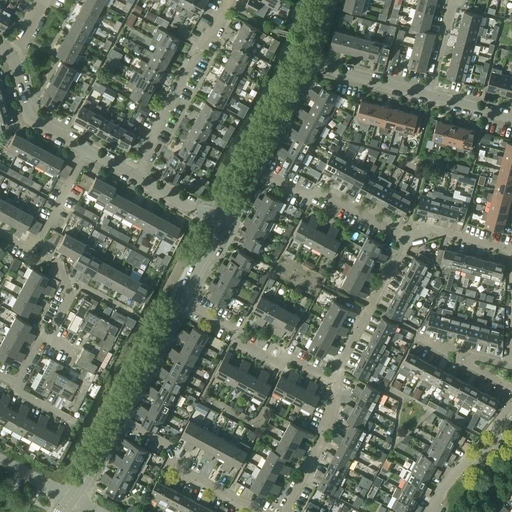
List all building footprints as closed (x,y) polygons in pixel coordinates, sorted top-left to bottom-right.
[(93,0),(85,0),(82,6),(98,15),(103,5),(93,0)] [(180,0),(166,0),(165,4),(162,9),(167,12),(172,0),(173,0),(179,3),(180,0)] [(189,8),(193,0),(180,0),(179,3),(175,10),(180,12),(184,5),(189,8)] [(193,0),(189,8),(186,15),(190,18),(194,11),(200,14),(208,0),(193,0)] [(248,0),(245,7),(256,13),(263,17),(269,7),(277,11),(282,0),(248,0)] [(363,4),(348,0),(345,0),(343,9),(361,14),(363,4)] [(421,0),(417,0),(416,8),(433,13),(435,4),(421,0)] [(283,1),(280,6),(288,10),(290,5),(283,1)] [(82,6),(77,16),(93,24),(98,15),(82,6)] [(3,7),(0,12),(0,27),(8,32),(14,22),(9,19),(12,12),(3,7)] [(416,8),(413,18),(431,22),(433,13),(416,8)] [(148,11),(145,16),(155,21),(157,16),(148,11)] [(461,21),(480,26),(482,16),(464,11),(461,21)] [(77,16),(72,25),(88,34),(93,24),(77,16)] [(158,16),(155,22),(166,27),(169,22),(158,16)] [(366,25),(367,19),(358,17),(356,22),(361,23),(361,24),(366,25)] [(130,18),(126,25),(131,27),(135,21),(130,18)] [(428,31),(431,22),(413,18),(411,27),(418,29),(428,32),(428,31)] [(483,27),(480,26),(461,21),(459,30),(477,35),(481,36),(483,27)] [(254,41),(257,35),(264,39),(266,34),(259,30),(244,22),(238,33),(254,41)] [(72,25),(67,35),(83,43),(88,34),(72,25)] [(173,25),(170,30),(177,33),(179,28),(173,25)] [(159,42),(174,50),(180,39),(165,31),(165,32),(158,28),(155,33),(162,36),(159,42)] [(179,28),(177,33),(182,36),(185,31),(179,28)] [(418,29),(415,38),(433,43),(435,33),(428,31),(428,32),(418,29)] [(339,50),(344,33),(334,30),(329,48),(339,50)] [(475,44),(477,35),(459,30),(456,39),(475,44)] [(260,45),(254,41),(238,33),(232,44),(236,46),(248,52),(248,51),(251,46),(258,49),(260,45)] [(353,35),(344,33),(339,50),(348,53),(353,35)] [(67,35),(62,44),(78,53),(83,43),(67,35)] [(362,38),(353,35),(348,53),(358,55),(362,38)] [(174,50),(159,42),(152,38),(149,43),(156,47),(153,53),(169,61),(174,50)] [(372,40),(362,38),(358,55),(367,58),(372,40)] [(415,38),(413,47),(430,52),(433,43),(415,38)] [(472,53),(475,44),(456,39),(454,49),(472,53)] [(381,43),(372,40),(367,58),(376,60),(381,43)] [(381,43),(376,60),(386,63),(391,45),(381,43)] [(78,53),(62,44),(57,54),(72,63),(78,53)] [(230,56),(246,64),(249,58),(256,62),(258,57),(251,53),(252,53),(248,51),(248,52),(236,46),(230,56)] [(428,61),(430,52),(413,47),(410,57),(428,61)] [(113,49),(110,55),(117,59),(120,53),(113,49)] [(169,61),(153,53),(146,49),(144,54),(151,57),(148,63),(163,71),(169,61)] [(470,63),(472,53),(454,49),(451,58),(470,63)] [(393,52),(392,56),(390,64),(396,65),(398,58),(399,54),(393,52)] [(230,56),(225,66),(240,75),(243,69),(250,72),(253,68),(246,64),(230,56)] [(428,61),(410,57),(408,66),(425,71),(428,61)] [(109,58),(106,63),(111,66),(114,61),(109,58)] [(467,72),(470,63),(451,58),(449,67),(467,72)] [(163,71),(148,63),(141,59),(138,64),(145,68),(142,74),(157,82),(163,71)] [(56,71),(72,80),(77,70),(62,61),(56,71)] [(225,66),(219,77),(234,85),(237,79),(244,83),(247,78),(240,75),(225,66)] [(467,72),(449,67),(446,77),(465,82),(467,72)] [(496,92),(501,74),(502,70),(492,68),(486,89),(496,92)] [(157,82),(142,74),(135,70),(132,75),(139,79),(136,84),(152,93),(157,82)] [(67,89),(72,80),(56,71),(51,81),(67,89)] [(496,92),(505,95),(510,76),(501,74),(496,92)] [(241,89),(234,85),(219,77),(213,87),(229,96),(232,90),(239,94),(241,89)] [(51,81),(46,90),(62,99),(67,89),(51,81)] [(152,93),(136,84),(129,81),(127,85),(134,89),(130,95),(146,103),(152,93)] [(100,85),(97,91),(102,94),(105,88),(100,85)] [(107,87),(103,94),(113,100),(117,92),(107,87)] [(236,99),(229,96),(213,87),(207,98),(223,107),(226,100),(233,104),(236,99)] [(309,92),(332,105),(338,95),(322,87),(319,93),(311,88),(309,92)] [(62,99),(46,90),(41,100),(43,102),(40,107),(51,113),(54,107),(57,109),(62,99)] [(327,114),(331,117),(337,107),(332,105),(309,92),(307,96),(315,101),(312,106),(327,114)] [(85,127),(93,111),(87,108),(91,101),(86,99),(83,106),(82,105),(74,121),(85,127)] [(359,129),(364,130),(371,103),(361,100),(356,118),(362,120),(361,124),(359,129)] [(200,113),(215,121),(218,115),(225,119),(228,114),(221,110),(206,102),(200,113)] [(380,105),(371,103),(364,130),(366,131),(368,126),(369,127),(370,122),(375,123),(380,105)] [(85,127),(96,132),(104,117),(98,114),(102,107),(97,104),(93,111),(85,127)] [(389,108),(380,105),(375,123),(380,125),(379,129),(378,132),(383,133),(389,108)] [(322,124),(327,114),(312,106),(309,112),(301,107),(299,111),(322,124)] [(389,108),(383,133),(387,134),(389,127),(394,128),(399,110),(389,108)] [(6,109),(0,110),(0,128),(7,127),(6,121),(12,119),(10,112),(7,113),(6,109)] [(96,132),(106,138),(114,123),(109,120),(112,113),(108,110),(104,117),(96,132)] [(408,113),(399,110),(394,128),(399,130),(398,134),(402,135),(408,113)] [(327,126),(322,124),(299,111),(296,115),(305,120),(302,125),(317,133),(321,136),(327,126)] [(215,121),(200,113),(194,123),(209,132),(212,126),(219,130),(222,125),(215,121)] [(408,113),(402,135),(406,137),(407,132),(413,133),(418,134),(422,117),(418,115),(408,113)] [(114,123),(106,138),(117,144),(125,128),(119,125),(123,118),(118,116),(114,123)] [(436,145),(441,146),(447,123),(437,120),(432,138),(438,140),(436,145)] [(129,121),(125,128),(117,144),(128,150),(136,134),(130,131),(133,124),(129,121)] [(209,132),(194,123),(188,134),(204,142),(207,136),(214,140),(216,135),(209,132)] [(456,125),(447,123),(441,146),(445,147),(446,142),(451,144),(456,125)] [(312,143),(317,133),(302,125),(299,131),(291,126),(288,130),(312,143)] [(465,128),(456,125),(451,144),(456,145),(455,150),(459,151),(465,128)] [(465,128),(459,151),(463,152),(465,147),(470,149),(475,130),(465,128)] [(307,152),(312,143),(288,130),(286,134),(294,139),(291,144),(307,152)] [(16,154),(24,138),(14,133),(13,136),(8,133),(2,144),(7,147),(6,149),(16,154)] [(204,142),(188,134),(183,145),(198,153),(205,157),(211,146),(204,142)] [(16,154),(25,159),(34,144),(24,138),(16,154)] [(511,143),(502,140),(501,145),(506,146),(504,151),(511,153),(511,143)] [(25,159),(35,164),(43,149),(34,144),(25,159)] [(302,162),(307,152),(291,144),(288,150),(280,145),(278,149),(302,162)] [(198,153),(183,145),(177,155),(192,163),(196,165),(199,167),(205,157),(198,153)] [(35,164),(44,170),(53,154),(43,149),(35,164)] [(302,162),(278,149),(276,153),(284,158),(281,164),(296,172),(302,162)] [(370,149),(367,154),(376,158),(380,151),(370,149)] [(332,176),(342,156),(337,153),(333,151),(331,156),(330,156),(322,171),(332,176)] [(511,153),(504,151),(503,157),(498,155),(497,159),(511,163),(511,153)] [(173,153),(168,164),(183,172),(186,166),(193,170),(196,165),(192,163),(173,153)] [(61,175),(67,164),(61,162),(63,159),(53,154),(44,170),(54,175),(55,173),(61,175)] [(332,176),(341,181),(351,161),(342,156),(332,176)] [(511,173),(511,163),(497,159),(496,164),(501,165),(499,170),(511,173)] [(341,181),(350,186),(360,166),(351,161),(341,181)] [(67,164),(61,175),(66,178),(72,167),(67,164)] [(183,172),(168,164),(162,175),(177,183),(180,177),(187,181),(190,176),(183,172)] [(350,186),(359,190),(369,171),(360,166),(350,186)] [(511,183),(511,173),(499,170),(498,175),(493,174),(492,178),(511,183)] [(359,190),(368,195),(376,180),(371,178),(373,173),(369,171),(359,190)] [(83,187),(89,176),(83,173),(77,184),(83,187)] [(457,180),(464,182),(466,176),(459,174),(457,180)] [(368,195),(377,200),(387,180),(378,175),(376,180),(368,195)] [(89,176),(83,187),(88,190),(87,192),(96,197),(104,181),(95,177),(94,179),(89,176)] [(511,193),(511,183),(492,178),(491,182),(496,184),(495,189),(511,193)] [(377,200),(386,205),(394,190),(389,187),(391,182),(387,180),(377,200)] [(104,181),(96,197),(105,202),(114,187),(104,181)] [(194,192),(200,196),(205,186),(196,181),(193,186),(197,188),(194,192)] [(114,187),(105,202),(106,203),(104,207),(113,212),(121,196),(113,191),(115,187),(114,187)] [(386,205),(395,210),(405,190),(401,188),(398,192),(394,190),(386,205)] [(510,203),(511,196),(511,193),(495,189),(493,194),(488,192),(487,197),(510,203)] [(405,190),(395,210),(404,215),(412,200),(407,197),(409,192),(405,190)] [(427,214),(433,192),(428,191),(427,196),(421,195),(416,211),(427,214)] [(427,214),(437,216),(441,200),(436,199),(437,193),(433,192),(427,214)] [(255,200),(276,211),(281,201),(266,193),(263,199),(258,196),(255,200)] [(121,196),(113,212),(122,217),(131,201),(121,196)] [(437,216),(447,219),(452,197),(448,196),(446,201),(441,200),(437,216)] [(457,199),(452,197),(447,219),(457,222),(457,220),(463,222),(469,202),(457,199)] [(508,212),(510,203),(487,197),(486,201),(491,202),(490,207),(508,212)] [(0,206),(0,218),(4,221),(13,205),(3,200),(0,206)] [(271,221),(276,211),(255,200),(253,204),(258,207),(255,212),(271,221)] [(131,201),(122,217),(132,222),(141,206),(131,201)] [(4,221),(14,226),(22,210),(13,205),(4,221)] [(141,206),(132,222),(142,227),(150,212),(141,206)] [(505,221),(508,212),(490,207),(488,212),(483,211),(482,215),(505,221)] [(30,232),(36,221),(31,218),(32,216),(22,210),(14,226),(24,231),(25,229),(30,232)] [(150,212),(142,227),(151,232),(160,217),(150,212)] [(265,230),(271,221),(255,212),(252,218),(247,215),(245,219),(265,230)] [(505,221),(482,215),(481,219),(486,221),(484,226),(503,231),(505,221)] [(303,241),(316,218),(312,216),(307,224),(301,220),(293,236),(303,241)] [(160,217),(151,232),(161,238),(170,222),(160,217)] [(320,220),(316,218),(303,241),(313,246),(321,231),(315,228),(320,220)] [(261,239),(265,230),(245,219),(243,223),(248,226),(245,231),(260,240),(261,239)] [(36,221),(30,232),(36,234),(42,224),(36,221)] [(170,222),(161,238),(171,243),(180,227),(170,222)] [(313,246),(322,251),(335,228),(331,226),(326,234),(321,231),(313,246)] [(335,228),(322,251),(332,257),(340,241),(334,238),(339,230),(335,228)] [(52,243),(58,233),(53,230),(47,241),(52,243)] [(245,231),(244,230),(242,235),(246,237),(243,243),(258,251),(264,241),(261,239),(260,240),(245,231)] [(66,254),(74,238),(65,233),(64,235),(58,233),(52,243),(58,246),(57,249),(66,254)] [(362,247),(386,259),(388,255),(380,251),(383,245),(368,237),(362,247)] [(74,238),(66,254),(75,259),(84,243),(74,238)] [(84,243),(75,259),(76,259),(72,266),(81,270),(90,255),(81,250),(85,244),(84,243)] [(128,253),(128,254),(130,249),(121,244),(118,249),(127,254),(128,253)] [(357,256),(372,265),(375,259),(383,263),(386,259),(362,247),(357,256)] [(130,269),(131,270),(140,254),(130,249),(128,254),(129,254),(129,255),(135,258),(130,269)] [(449,273),(455,252),(445,249),(444,250),(439,249),(435,261),(441,262),(440,265),(446,267),(445,272),(449,273)] [(245,267),(245,268),(249,270),(254,259),(239,251),(236,257),(231,254),(229,259),(230,260),(230,259),(245,267)] [(465,254),(455,252),(449,273),(454,274),(455,269),(461,271),(465,254)] [(410,267),(429,277),(432,273),(427,271),(430,265),(427,264),(430,259),(419,253),(416,258),(415,257),(410,267)] [(150,259),(140,254),(131,270),(132,270),(137,259),(147,265),(150,259)] [(163,259),(161,262),(165,265),(166,265),(171,256),(169,256),(165,254),(163,259)] [(469,278),(469,279),(475,257),(465,254),(461,271),(466,272),(464,277),(469,278)] [(90,255),(81,270),(91,276),(100,260),(90,255)] [(352,266),(375,278),(377,274),(369,270),(372,265),(357,256),(352,266)] [(485,259),(475,257),(469,279),(474,280),(475,274),(480,276),(485,259)] [(240,277),(245,268),(245,267),(230,259),(230,260),(227,265),(222,262),(220,266),(240,277)] [(495,262),(485,259),(480,276),(486,277),(484,283),(489,284),(495,262)] [(100,260),(91,276),(101,281),(109,265),(100,260)] [(495,262),(489,284),(493,285),(495,280),(500,281),(505,265),(495,262)] [(109,265),(101,281),(110,286),(119,270),(109,265)] [(235,286),(240,277),(220,266),(218,270),(223,273),(220,278),(235,286)] [(352,266),(347,275),(362,284),(365,278),(373,282),(375,278),(352,266)] [(429,278),(429,277),(410,267),(405,276),(425,286),(429,278)] [(27,278),(50,291),(52,287),(44,283),(47,277),(32,268),(27,278)] [(119,270),(110,286),(120,291),(128,275),(119,270)] [(128,275),(120,291),(130,296),(138,281),(128,275)] [(362,284),(347,275),(341,285),(365,298),(367,294),(359,289),(362,284)] [(425,286),(405,276),(400,285),(420,295),(422,291),(425,286)] [(439,276),(434,280),(435,281),(442,284),(439,276)] [(21,288),(37,296),(40,291),(48,295),(50,291),(27,278),(21,288)] [(230,296),(235,286),(220,278),(217,284),(212,281),(210,285),(230,296)] [(138,281),(130,296),(140,302),(148,286),(138,281)] [(435,281),(433,286),(439,289),(440,287),(442,284),(435,281)] [(230,296),(210,285),(208,289),(213,292),(210,298),(225,306),(230,296)] [(400,285),(395,294),(410,302),(413,297),(418,299),(420,295),(400,285)] [(16,298),(40,310),(42,306),(34,302),(37,296),(21,288),(16,298)] [(476,291),(475,297),(479,298),(484,299),(486,294),(486,293),(481,292),(476,291)] [(408,306),(410,302),(395,294),(390,303),(410,313),(412,309),(408,306)] [(258,325),(271,301),(261,296),(253,311),(259,314),(254,322),(258,325)] [(40,310),(16,298),(11,307),(26,316),(29,310),(38,314),(40,310)] [(75,314),(95,325),(100,317),(92,313),(96,305),(83,298),(75,314)] [(328,310),(344,318),(346,313),(355,317),(357,313),(334,300),(328,310)] [(271,301),(258,325),(262,327),(267,319),(272,322),(280,306),(271,301)] [(425,302),(421,308),(427,311),(430,305),(425,302)] [(410,313),(390,303),(385,312),(400,320),(403,315),(408,317),(410,314),(410,313)] [(280,306),(272,322),(278,325),(273,333),(277,335),(290,312),(280,306)] [(437,330),(443,308),(438,307),(437,312),(431,311),(427,327),(437,330)] [(437,330),(447,333),(451,316),(453,311),(443,308),(437,330)] [(95,325),(116,336),(126,317),(114,310),(108,321),(100,317),(95,325)] [(323,320),(347,332),(349,328),(341,324),(344,318),(328,310),(323,320)] [(290,312),(277,335),(281,337),(286,329),(292,332),(300,317),(290,312)] [(447,333),(457,335),(463,314),(458,312),(457,318),(451,316),(447,333)] [(95,325),(75,314),(67,329),(79,336),(83,328),(91,333),(95,325)] [(457,335),(467,338),(471,322),(466,320),(467,315),(463,314),(457,335)] [(10,326),(33,339),(35,335),(27,331),(31,325),(15,316),(10,326)] [(395,331),(397,325),(382,317),(377,327),(397,337),(399,333),(395,331)] [(467,338),(476,341),(482,319),(478,318),(476,323),(471,322),(467,338)] [(476,341),(486,343),(491,327),(485,325),(487,320),(482,319),(476,341)] [(318,329),(333,337),(336,332),(344,336),(347,332),(323,320),(318,329)] [(491,327),(486,343),(497,346),(497,345),(503,347),(504,325),(497,323),(496,328),(491,327)] [(108,351),(116,336),(95,325),(91,333),(99,337),(95,344),(108,351)] [(33,339),(10,326),(5,336),(20,344),(23,339),(31,343),(33,339)] [(180,332),(203,345),(209,335),(194,327),(190,333),(182,328),(180,332)] [(377,327),(373,336),(388,344),(390,339),(395,342),(397,338),(397,337),(377,327)] [(313,339),(336,351),(338,347),(330,343),(333,337),(318,329),(313,339)] [(198,354),(203,345),(180,332),(178,336),(186,341),(183,346),(198,354)] [(20,344),(5,336),(0,344),(0,345),(23,358),(25,354),(17,350),(20,344)] [(373,336),(368,345),(388,355),(390,351),(385,349),(388,344),(373,336)] [(336,351),(313,339),(308,349),(323,357),(326,351),(334,355),(336,351)] [(99,366),(108,351),(95,344),(91,352),(83,347),(79,355),(99,366)] [(23,358),(0,345),(0,358),(9,364),(13,357),(21,362),(23,358)] [(368,345),(363,354),(383,364),(388,355),(368,345)] [(193,364),(198,354),(183,346),(180,352),(172,347),(170,351),(193,364)] [(188,373),(193,364),(170,351),(168,355),(176,360),(173,365),(188,373)] [(225,380),(233,364),(227,362),(232,353),(227,351),(215,374),(225,380)] [(407,377),(418,357),(408,352),(398,371),(407,377)] [(363,354),(358,363),(378,373),(383,364),(363,354)] [(91,381),(99,366),(79,355),(74,363),(83,367),(79,375),(91,381)] [(427,362),(418,357),(407,377),(411,379),(414,374),(419,377),(427,362)] [(42,374),(63,385),(67,378),(59,373),(63,366),(50,359),(42,374)] [(234,385),(247,361),(243,359),(238,367),(233,364),(225,380),(234,385)] [(244,390),(252,375),(246,372),(251,364),(247,361),(234,385),(244,390)] [(436,366),(427,362),(419,377),(423,379),(421,384),(425,386),(436,366)] [(378,373),(358,363),(353,372),(368,380),(371,375),(376,378),(378,373)] [(183,383),(188,373),(173,365),(170,371),(162,366),(160,370),(183,383)] [(445,371),(436,366),(425,386),(429,388),(432,384),(437,386),(445,371)] [(166,379),(163,385),(181,394),(182,393),(185,388),(185,387),(182,385),(183,383),(160,370),(158,374),(166,379)] [(253,395),(266,372),(262,370),(257,378),(252,375),(244,390),(253,395)] [(283,396),(295,373),(291,370),(287,379),(281,375),(273,391),(283,396)] [(454,376),(445,371),(437,386),(441,389),(439,394),(443,396),(454,376)] [(266,372),(253,395),(263,400),(271,385),(265,382),(270,374),(266,372)] [(292,401),(300,386),(295,383),(299,375),(295,373),(283,396),(292,401)] [(63,385),(42,374),(34,390),(46,396),(50,389),(58,393),(63,385)] [(83,396),(91,381),(79,375),(75,382),(67,378),(63,385),(83,396)] [(463,381),(454,376),(443,396),(447,398),(450,393),(455,396),(463,381)] [(384,377),(381,383),(386,386),(388,383),(389,381),(389,380),(384,377)] [(397,380),(393,386),(400,390),(403,384),(397,380)] [(302,406),(314,383),(310,381),(306,389),(300,386),(292,401),(302,406)] [(472,386),(463,381),(455,396),(454,397),(459,399),(457,403),(461,406),(472,386)] [(314,383),(302,406),(312,411),(320,396),(314,393),(318,385),(314,383)] [(354,389),(378,402),(383,393),(366,384),(363,390),(356,386),(354,389)] [(83,396),(63,385),(58,393),(66,397),(62,405),(75,412),(83,396)] [(182,395),(181,394),(163,385),(159,390),(151,386),(149,390),(173,402),(177,405),(182,395)] [(481,390),(472,386),(461,406),(470,411),(473,405),(481,390)] [(373,411),(378,402),(354,389),(352,393),(359,397),(357,402),(373,411)] [(415,389),(411,396),(418,399),(421,392),(415,389)] [(167,412),(173,402),(149,390),(147,394),(155,398),(152,404),(167,412)] [(490,395),(481,390),(473,405),(477,408),(475,413),(479,415),(490,395)] [(490,395),(479,415),(483,417),(486,413),(491,415),(499,400),(490,395)] [(0,407),(0,422),(3,424),(11,409),(6,406),(10,398),(6,396),(0,407)] [(368,420),(373,411),(357,402),(354,407),(346,404),(344,407),(368,420)] [(3,424),(13,429),(25,406),(21,404),(17,412),(11,409),(3,424)] [(162,421),(167,412),(152,404),(149,409),(141,405),(139,409),(162,421)] [(13,429),(22,435),(30,419),(25,416),(29,408),(25,406),(13,429)] [(372,422),(368,420),(344,407),(342,411),(350,415),(347,420),(347,421),(351,423),(352,423),(363,429),(368,431),(372,422)] [(448,408),(445,414),(451,417),(454,412),(448,408)] [(162,421),(139,409),(137,413),(145,417),(142,423),(157,431),(162,421)] [(475,413),(468,426),(472,428),(476,422),(479,415),(475,413)] [(22,435),(32,440),(44,416),(40,414),(36,422),(30,419),(22,435)] [(32,440),(41,445),(49,430),(44,427),(48,418),(44,416),(32,440)] [(347,432),(363,441),(368,431),(363,429),(352,423),(351,423),(347,421),(347,420),(344,419),(342,423),(349,427),(347,432)] [(440,428),(464,441),(466,437),(458,433),(461,428),(445,419),(440,428)] [(187,449),(199,426),(189,420),(181,436),(187,439),(183,447),(187,449)] [(285,432),(300,440),(303,434),(311,439),(314,434),(290,422),(285,432)] [(49,430),(41,445),(51,450),(53,447),(58,449),(65,438),(59,435),(64,427),(59,424),(55,432),(49,430)] [(201,446),(209,431),(199,426),(187,449),(191,451),(195,443),(201,446)] [(440,428),(435,437),(451,446),(454,441),(462,445),(464,441),(440,428)] [(206,459),(218,436),(209,431),(201,446),(206,449),(202,457),(206,459)] [(280,441),(303,454),(305,450),(297,446),(300,440),(285,432),(280,441)] [(358,450),(363,441),(347,432),(344,437),(336,433),(334,437),(358,450)] [(220,456),(228,441),(218,436),(206,459),(210,462),(214,453),(220,456)] [(353,459),(358,450),(334,437),(332,441),(340,445),(337,450),(353,459)] [(435,437),(430,446),(454,459),(456,455),(449,451),(451,446),(435,437)] [(151,452),(147,450),(124,438),(121,442),(129,446),(126,452),(146,463),(151,452)] [(225,470),(238,446),(228,441),(220,456),(225,459),(221,467),(225,470)] [(240,441),(238,446),(225,470),(229,472),(233,464),(239,467),(250,446),(240,441)] [(271,449),(290,459),(293,453),(301,458),(303,454),(280,441),(275,450),(271,449)] [(430,446),(426,455),(425,455),(437,461),(437,462),(442,464),(445,459),(452,463),(454,459),(430,446)] [(271,449),(266,459),(289,471),(292,467),(284,463),(286,458),(290,460),(290,459),(271,449)] [(349,468),(353,459),(337,450),(334,455),(327,451),(325,455),(349,468)] [(141,472),(146,463),(126,452),(123,458),(115,453),(113,457),(141,472)] [(416,462),(439,475),(441,471),(434,467),(437,462),(437,461),(425,455),(426,455),(421,453),(416,462)] [(344,477),(349,468),(325,455),(323,459),(330,463),(327,468),(344,477)] [(136,482),(141,472),(113,457),(111,461),(119,465),(116,471),(136,482)] [(261,468),(276,476),(279,471),(287,475),(289,471),(266,459),(261,468)] [(416,462),(411,471),(427,480),(430,474),(438,478),(439,475),(416,462)] [(256,478),(279,490),(281,486),(273,482),(276,476),(261,468),(256,478)] [(339,486),(344,477),(327,468),(325,473),(317,469),(315,473),(339,486)] [(427,480),(411,471),(407,469),(402,477),(406,480),(430,493),(432,489),(424,485),(427,480)] [(131,491),(136,482),(116,471),(113,477),(105,472),(103,476),(126,489),(131,491)] [(339,486),(315,473),(313,477),(321,481),(318,486),(338,497),(343,488),(339,486)] [(121,499),(126,489),(103,476),(101,480),(109,485),(106,491),(121,499)] [(156,505),(158,502),(170,478),(167,476),(163,483),(157,480),(147,500),(147,502),(154,506),(156,505)] [(158,502),(167,506),(175,490),(170,487),(174,480),(170,478),(158,502)] [(279,490),(256,478),(251,488),(266,496),(269,490),(277,494),(279,490)] [(406,480),(401,489),(418,498),(420,492),(428,496),(430,493),(406,480)] [(167,506),(176,511),(188,488),(185,486),(181,493),(175,490),(167,506)] [(392,496),(397,498),(420,511),(422,507),(415,503),(418,498),(401,489),(397,486),(392,496)] [(186,511),(193,500),(188,497),(192,490),(188,488),(176,511),(175,511),(186,511)] [(186,511),(198,511),(206,497),(203,495),(199,503),(193,500),(186,511)] [(198,511),(210,511),(211,509),(206,507),(210,499),(206,497),(198,511)] [(419,511),(420,511),(397,498),(392,507),(400,511),(409,511),(411,510),(413,511),(419,511)] [(310,501),(308,506),(304,511),(316,511),(317,511),(319,506),(310,501)]
